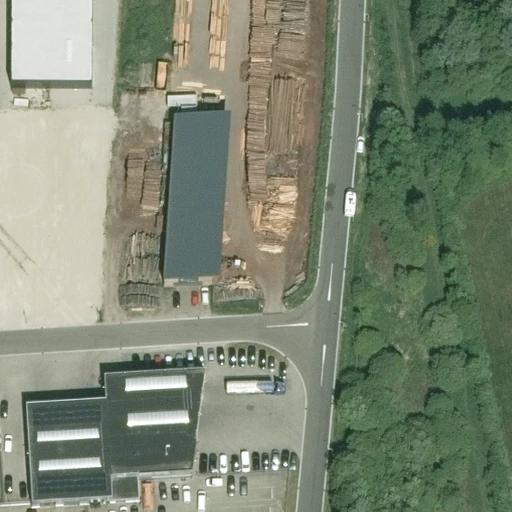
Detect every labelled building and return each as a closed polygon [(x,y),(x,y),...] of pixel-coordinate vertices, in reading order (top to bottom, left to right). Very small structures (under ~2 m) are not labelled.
[(10,0),(11,10),(52,10),(51,0),(10,0)] [(51,0),(52,10),(92,11),(92,0),(51,0)] [(11,30),(51,30),(52,10),(11,10),(11,30)] [(92,11),(52,10),(51,30),(92,31),(92,11)] [(11,50),(51,50),(51,30),(11,30),(11,50)] [(92,31),(51,30),(51,50),(92,51),(92,31)] [(51,50),(11,50),(11,91),(51,91),(51,50)] [(92,91),(92,51),(51,50),(51,91),(92,91)] [(163,288),(211,287),(222,121),(174,123),(163,288)] [(77,122),(0,126),(0,181),(5,265),(85,260),(77,122)] [(195,447),(205,376),(104,382),(105,407),(25,412),(31,511),(139,505),(138,482),(192,479),(196,447),(195,447)]
